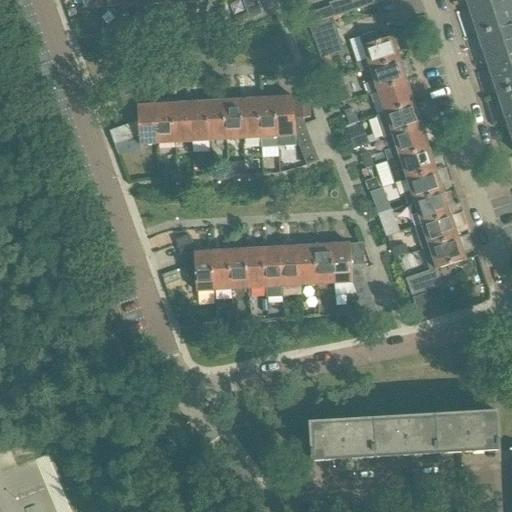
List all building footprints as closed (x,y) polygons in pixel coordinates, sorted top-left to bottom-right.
[(99,0),(80,0),(81,9),(100,8),(99,0)] [(259,7),(256,0),(250,0),(243,3),(247,11),(259,7)] [(333,18),(334,18),(365,8),(365,7),(364,7),(357,10),(354,0),(333,0),(334,2),(328,4),(333,18)] [(511,5),(510,0),(465,0),(477,36),(511,23),(511,5)] [(262,15),(259,7),(247,11),(250,20),(262,15)] [(305,16),(309,25),(310,25),(315,23),(312,14),(306,16),(305,16)] [(156,30),(156,31),(168,30),(168,18),(155,19),(156,30)] [(333,18),(310,25),(314,37),(337,29),(334,18),(333,18)] [(141,19),(141,20),(141,31),(155,30),(154,19),(141,19)] [(511,24),(477,36),(497,95),(511,89),(511,24)] [(318,48),(341,41),(337,29),(314,37),(318,48)] [(391,38),(377,42),(374,33),(348,41),(359,73),(369,70),(399,60),(391,38)] [(369,70),(372,82),(363,85),(366,95),(376,92),(376,93),(406,83),(399,60),(369,70)] [(406,83),(376,93),(383,114),(413,104),(406,83)] [(338,94),(340,100),(342,106),(352,102),(347,87),(337,91),(338,94)] [(122,103),(135,98),(131,90),(119,94),(121,99),(122,103)] [(511,90),(497,95),(511,140),(511,90)] [(138,107),(135,98),(122,103),(126,111),(136,108),(138,107)] [(303,119),(310,119),(309,102),(294,102),(294,98),(275,99),(275,101),(277,138),(278,147),(278,148),(297,147),(296,138),(298,142),(310,138),(307,129),(296,133),(295,120),(303,119)] [(275,99),(256,100),(256,102),(259,139),(261,139),(262,149),(278,148),(278,147),(277,138),(275,101),(275,99)] [(239,101),(239,103),(241,140),(259,139),(256,102),(256,100),(239,101)] [(222,102),(222,104),(224,141),(241,140),(239,103),(239,101),(222,102)] [(204,103),(204,105),(206,142),(211,142),(224,141),(222,104),(222,102),(204,103)] [(188,104),(188,106),(190,143),(206,142),(204,105),(204,103),(188,104)] [(170,105),(170,107),(172,144),(190,143),(188,106),(188,104),(170,105)] [(383,139),(391,137),(421,127),(413,104),(383,114),(383,115),(376,118),(383,139)] [(153,106),(153,108),(155,145),(172,144),(170,107),(170,105),(153,106)] [(153,106),(138,107),(138,117),(129,121),(131,124),(110,132),(115,145),(119,156),(141,154),(140,146),(155,145),(153,108),(153,106)] [(138,107),(136,108),(126,111),(129,121),(138,117),(138,107)] [(350,126),(358,123),(354,110),(345,113),(350,126)] [(295,120),(296,133),(307,129),(305,125),(303,119),(295,120)] [(362,125),(347,131),(354,149),(369,143),(362,125)] [(385,163),(398,159),(428,149),(421,127),(391,137),(394,148),(382,153),(385,163)] [(313,145),(310,138),(298,142),(301,150),(313,145)] [(313,145),(301,150),(304,158),(316,154),(313,145)] [(428,149),(398,159),(385,163),(393,185),(405,181),(435,172),(428,149)] [(319,162),(316,154),(304,158),(307,166),(319,162)] [(362,171),(372,167),(370,162),(360,165),(362,171)] [(412,204),(413,203),(442,194),(435,172),(405,181),(409,193),(403,195),(407,206),(413,204),(412,204)] [(366,183),(369,193),(370,194),(380,190),(376,179),(366,183)] [(449,215),(442,194),(413,203),(412,204),(413,204),(419,225),(449,215)] [(385,197),(376,201),(381,214),(390,211),(385,197)] [(419,225),(424,238),(418,240),(421,250),(457,239),(449,215),(419,225)] [(398,233),(393,219),(385,223),(390,236),(398,233)] [(176,241),(191,280),(196,280),(197,293),(213,292),(211,253),(195,254),(188,236),(176,241)] [(412,296),(441,287),(436,271),(465,261),(457,239),(421,250),(428,273),(406,280),(412,296)] [(360,267),(363,267),(361,246),(350,247),(350,245),(332,246),(334,285),(352,284),(354,289),(366,284),(363,275),(351,280),(351,267),(360,267)] [(409,253),(406,245),(391,250),(394,258),(409,253)] [(315,247),(317,286),(334,285),(332,246),(315,247)] [(315,247),(298,248),(300,287),(317,286),(315,247)] [(298,248),(280,249),(282,288),(283,288),(295,288),(300,287),(298,248)] [(283,288),(282,288),(280,249),(262,250),(264,289),(266,289),(267,299),(283,298),(283,297),(283,288)] [(262,250),(245,251),(247,290),(264,289),(262,250)] [(228,252),(230,291),(247,290),(245,251),(228,252)] [(228,252),(211,253),(213,292),(230,291),(228,252)] [(351,280),(363,275),(360,267),(351,267),(351,280)] [(370,293),(366,284),(354,289),(357,297),(370,293)] [(373,301),(370,293),(357,297),(361,306),(373,301)] [(364,313),(376,308),(373,301),(361,306),(364,313)] [(434,418),(436,456),(501,452),(498,414),(434,418)] [(434,418),(372,422),(374,459),(399,458),(436,456),(434,418)] [(372,422),(308,425),(310,463),(374,459),(372,422)]
